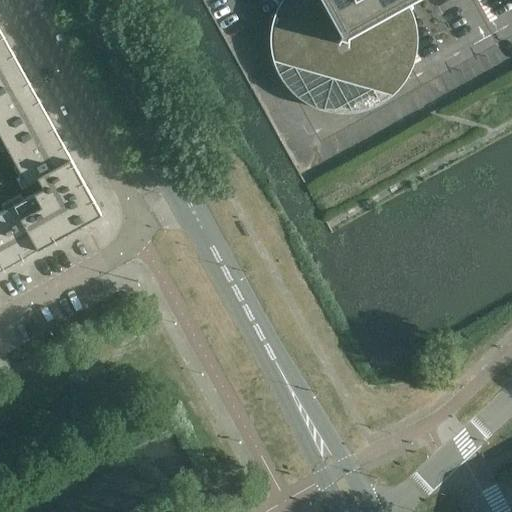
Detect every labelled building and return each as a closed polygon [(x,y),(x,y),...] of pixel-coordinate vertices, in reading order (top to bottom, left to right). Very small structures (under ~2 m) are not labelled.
[(270,33),(269,40),(270,46),(271,52),(272,59),(274,65),(276,71),(279,77),(283,82),(287,87),(291,92),(296,96),(301,100),(306,104),(312,107),(318,109),(324,111),(331,113),(337,113),(344,114),(350,113),(356,113),(363,111),(369,109),(375,107),(381,104),(386,100),(391,96),(396,92),(400,87),(404,82),(408,77),(410,71),(413,65),(415,59),(416,53),(417,47),(417,41),(417,34),(416,28),(415,22),(413,16),(411,11),(408,4),(415,0),(281,0),(280,2),(277,8),(274,14),(272,20),(271,27),(270,33)] [(0,76),(19,66),(0,31),(0,76)] [(45,113),(19,66),(0,76),(0,136),(1,138),(45,113)] [(71,160),(45,113),(1,138),(27,185),(38,178),(71,160)] [(101,213),(71,160),(38,178),(43,188),(16,203),(41,247),(101,213)] [(0,269),(41,247),(16,203),(0,211),(0,269)]
